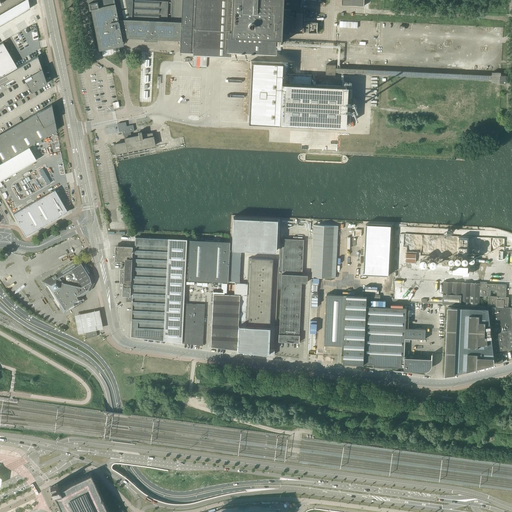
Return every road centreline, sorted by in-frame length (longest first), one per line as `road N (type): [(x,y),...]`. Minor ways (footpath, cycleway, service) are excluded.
road 1 (unclassified): [(511,368),(427,383),(126,344),(115,328),(91,221)]
road 2 (secondary): [(298,480),(184,493),(153,486),(133,466),(102,361),(26,317),(0,292)]
road 3 (secondary): [(0,304),(102,372),(126,465),(147,490),(179,500),(278,488)]
road 4 (secondary): [(499,511),(298,480)]
road 5 (secondary): [(104,469),(146,498),(179,507),(278,488)]
road 6 (secondary): [(298,480),(123,455)]
road 7 (secondary): [(278,488),(452,511)]
road 8 (unknown): [(320,370),(321,291),(343,274),(352,247),(381,244)]
road 9 (unknown): [(270,363),(276,262),(268,254),(244,256),(238,278)]
road 10 (tertiary): [(91,221),(66,88)]
road 11 (unknown): [(304,368),(309,240)]
